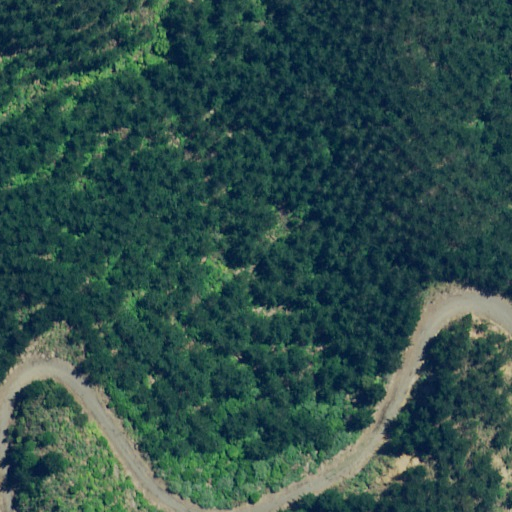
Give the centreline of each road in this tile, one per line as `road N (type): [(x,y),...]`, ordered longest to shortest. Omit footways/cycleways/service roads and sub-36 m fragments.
road 1 (track): [(511,432),(508,333),(497,312),(471,301),(440,312),(418,333),(403,378),(339,480),(303,511)]
road 2 (track): [(184,511),(143,479),(63,375),(14,354),(0,379)]
